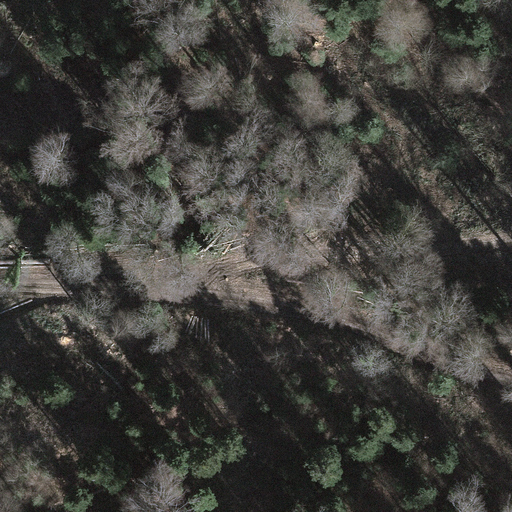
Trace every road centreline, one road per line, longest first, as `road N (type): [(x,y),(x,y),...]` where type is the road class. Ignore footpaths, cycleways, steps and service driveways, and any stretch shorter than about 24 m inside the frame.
road 1 (track): [(511,386),(270,288),(0,279)]
road 2 (track): [(178,282),(275,253),(511,229)]
